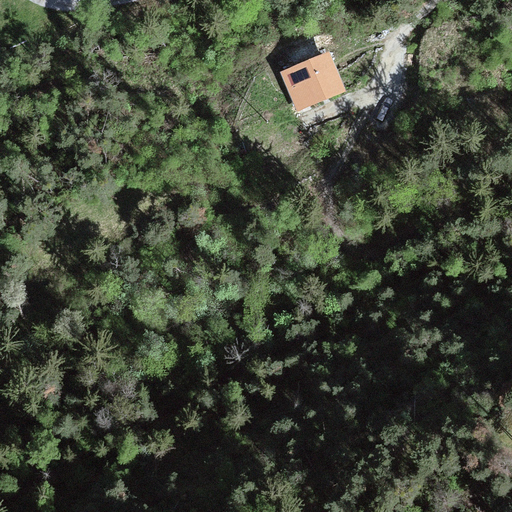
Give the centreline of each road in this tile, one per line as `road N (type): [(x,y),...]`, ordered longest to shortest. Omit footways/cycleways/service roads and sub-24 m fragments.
road 1 (track): [(511,190),(397,251),(368,254),(336,241),(327,219),(366,109),(405,56),(475,0)]
road 2 (track): [(35,0),(51,9),(97,10),(157,0)]
